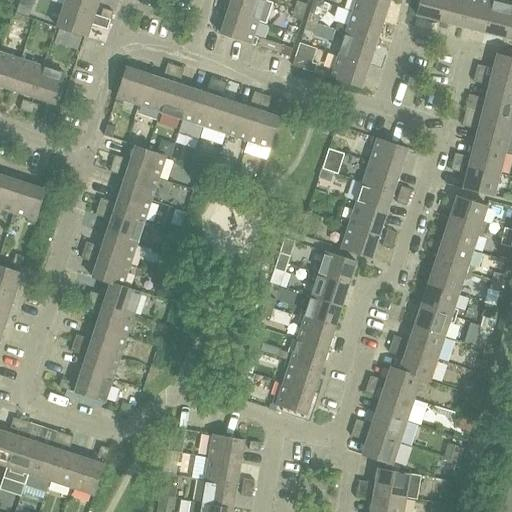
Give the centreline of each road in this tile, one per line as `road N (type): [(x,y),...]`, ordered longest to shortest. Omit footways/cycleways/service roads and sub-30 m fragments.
road 1 (residential): [(280,422),(190,397),(125,431),(111,430),(30,403),(23,392),(85,150)]
road 2 (residential): [(335,438),(357,366),(349,334),(363,294),(397,271),(444,128)]
road 3 (residential): [(377,106),(299,93),(192,58)]
road 4 (residential): [(473,47),(401,28),(377,106)]
